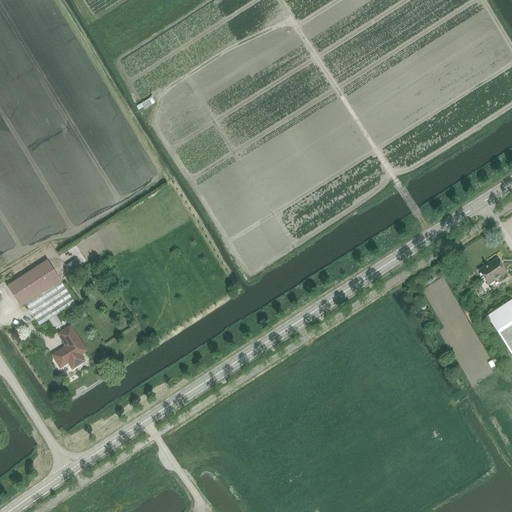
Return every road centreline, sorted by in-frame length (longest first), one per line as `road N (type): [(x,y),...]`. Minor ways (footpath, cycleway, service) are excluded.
road 1 (tertiary): [(70,469),(511,182)]
road 2 (unclassified): [(70,469),(0,360)]
